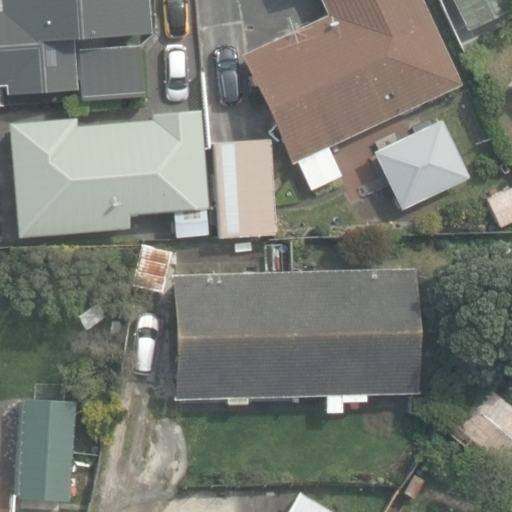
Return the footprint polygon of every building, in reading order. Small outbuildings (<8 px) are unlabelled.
[(0,0),(0,84),(3,84),(5,96),(76,89),(78,104),(144,98),(138,36),(152,34),(148,0),(0,0)] [(295,160),(309,190),(340,175),(327,147),(341,140),(353,134),(460,84),(420,0),(320,0),(327,12),(239,54),(277,134),(280,140),(291,163),(295,160)] [(511,0),(451,0),(466,30),(511,7),(511,0)] [(10,121),(18,238),(126,230),(125,217),(208,211),(201,111),(151,115),(151,122),(80,127),(79,116),(10,121)] [(372,151),(392,195),(441,172),(427,140),(424,134),(421,128),(408,134),(395,140),(372,151)] [(217,142),(222,237),(274,234),(268,140),(247,140),(217,142)] [(511,186),(487,198),(500,225),(511,219),(511,186)] [(118,384),(153,390),(167,309),(161,293),(168,248),(140,243),(118,384)] [(224,395),(224,403),(245,403),(245,395),(329,393),(329,400),(364,400),(364,392),(417,391),(414,267),(170,272),(173,396),(224,395)] [(511,324),(493,348),(511,363),(511,324)] [(448,433),(506,477),(511,470),(511,471),(511,408),(483,387),(448,433)] [(16,495),(72,500),(81,403),(24,398),(16,495)] [(287,511),(334,511),(300,491),(287,511)]
